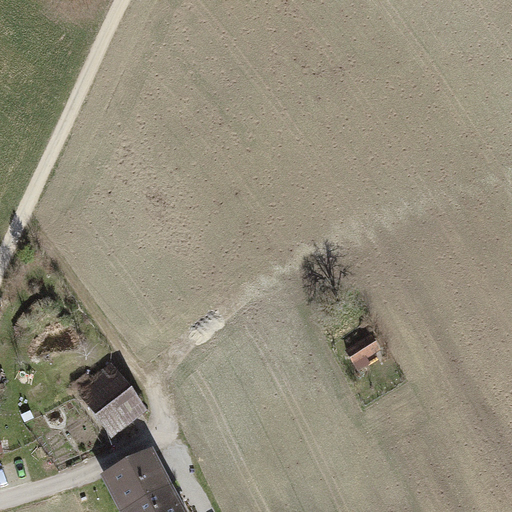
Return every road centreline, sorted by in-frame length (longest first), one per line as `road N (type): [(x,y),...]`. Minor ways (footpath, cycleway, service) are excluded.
road 1 (track): [(0,286),(29,196),(122,0)]
road 2 (track): [(0,499),(83,477),(171,428)]
